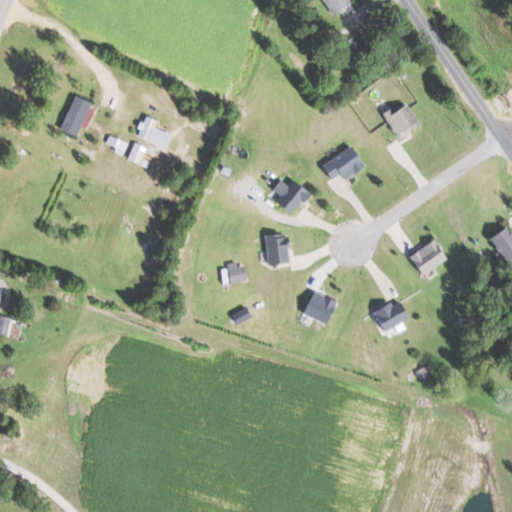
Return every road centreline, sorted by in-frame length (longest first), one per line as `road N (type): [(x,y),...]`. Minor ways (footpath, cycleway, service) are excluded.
road 1 (residential): [(511,153),(405,0)]
road 2 (residential): [(502,139),(355,242)]
